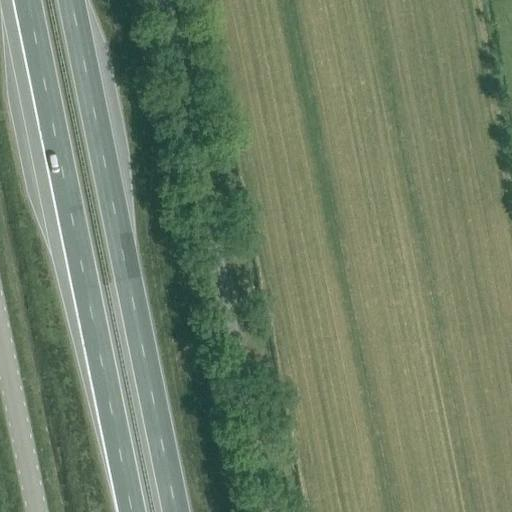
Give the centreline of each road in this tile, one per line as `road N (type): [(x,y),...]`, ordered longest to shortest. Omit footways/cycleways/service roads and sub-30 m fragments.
road 1 (trunk): [(174,511),(69,0)]
road 2 (trunk): [(26,0),(131,511)]
road 3 (unclassified): [(266,511),(161,0)]
road 4 (unclassified): [(0,333),(36,511)]
